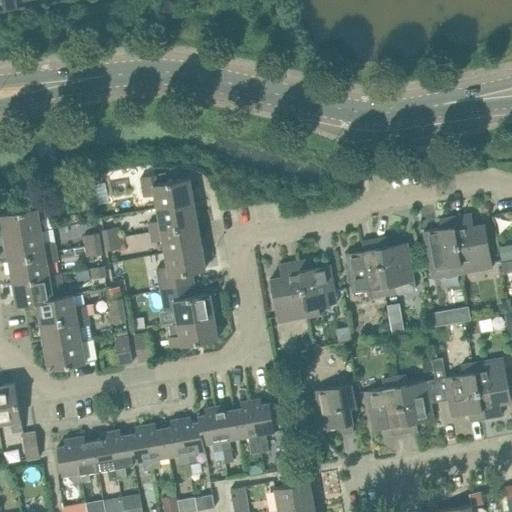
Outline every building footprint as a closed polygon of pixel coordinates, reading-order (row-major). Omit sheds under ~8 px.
[(2,0),(4,11),(17,9),(15,0),(2,0)] [(155,172),(140,174),(144,196),(154,195),(156,207),(193,200),(189,177),(157,183),(155,172)] [(91,175),(90,175),(91,180),(92,184),(102,183),(101,173),(91,175)] [(1,214),(5,237),(41,230),(39,218),(50,216),(47,196),(32,199),(34,208),(1,214)] [(197,223),(193,200),(156,207),(158,220),(148,222),(150,232),(197,223)] [(471,213),(452,217),(463,275),(493,269),(485,224),(473,226),(471,213)] [(463,275),(452,217),(439,219),(440,228),(424,231),(430,271),(449,268),(451,277),(463,275)] [(202,246),(197,223),(150,232),(151,241),(162,240),(164,253),(202,246)] [(104,229),(105,240),(119,237),(117,227),(104,229)] [(44,243),(41,230),(5,237),(9,259),(56,251),(54,241),(44,243)] [(84,235),(86,246),(100,243),(98,233),(84,235)] [(414,282),(407,242),(390,245),(388,236),(375,239),(385,296),(397,294),(396,285),(414,282)] [(121,248),(119,237),(105,240),(107,250),(121,248)] [(385,296),(375,239),(362,241),(363,250),(346,253),(354,292),(371,289),(372,298),(385,296)] [(102,253),(100,243),(86,246),(88,256),(102,253)] [(206,269),(202,246),(164,253),(166,265),(156,267),(160,289),(186,284),(184,273),(206,269)] [(58,262),(56,251),(9,259),(13,282),(50,275),(50,274),(48,264),(58,262)] [(336,304),(329,264),(313,267),(311,258),(298,261),(308,316),(319,315),(318,307),(336,304)] [(308,316),(298,261),(279,264),(281,276),(270,279),(277,317),(294,314),(295,319),(308,316)] [(104,265),(90,268),(92,278),(105,276),(104,265)] [(64,295),(62,283),(60,273),(50,274),(50,275),(13,282),(17,305),(37,301),(36,300),(54,297),(64,295)] [(188,296),(186,284),(160,289),(164,310),(174,308),(176,322),(214,315),(210,292),(188,296)] [(64,295),(54,297),(36,300),(37,301),(41,324),(88,315),(86,304),(75,307),(73,293),(64,295)] [(108,300),(110,311),(123,308),(122,298),(108,300)] [(502,303),(499,307),(500,312),(510,310),(508,302),(502,303)] [(125,319),(123,308),(110,311),(112,321),(125,319)] [(447,310),(429,313),(431,327),(450,324),(447,310)] [(89,324),(88,315),(41,324),(45,346),(81,340),(78,326),(89,324)] [(218,338),(214,315),(176,322),(178,334),(169,336),(171,347),(218,338)] [(481,331),(479,319),(465,321),(467,333),(481,331)] [(403,320),(390,322),(392,334),(405,331),(403,320)] [(349,326),(335,329),(337,342),(351,340),(349,326)] [(134,336),(139,361),(151,358),(147,333),(134,336)] [(120,364),(133,362),(128,337),(116,339),(120,364)] [(83,351),(81,340),(45,346),(49,369),(96,360),(94,350),(83,351)] [(443,357),(433,359),(434,369),(436,378),(436,379),(439,393),(447,391),(445,377),(447,376),(443,357)] [(504,358),(474,364),(483,418),(502,415),(500,403),(511,400),(504,358)] [(483,418),(474,364),(461,366),(462,373),(447,376),(445,377),(447,391),(452,415),(468,412),(470,421),(483,418)] [(407,376),(395,378),(405,432),(418,430),(416,422),(433,418),(429,395),(426,380),(409,384),(407,376)] [(405,432),(395,378),(382,380),(383,388),(366,391),(373,429),(390,426),(391,435),(405,432)] [(436,379),(426,380),(429,395),(439,393),(436,379)] [(15,382),(0,384),(0,423),(10,422),(13,431),(23,430),(15,382)] [(355,407),(351,383),(315,390),(322,428),(339,425),(340,434),(354,431),(350,408),(355,407)] [(260,398),(249,400),(258,451),(268,449),(265,433),(275,432),(270,402),(261,404),(260,398)] [(258,451),(249,400),(240,401),(241,407),(232,409),(237,438),(248,436),(251,453),(258,451)] [(237,438),(232,409),(226,410),(225,404),(214,406),(223,460),(225,459),(225,461),(234,460),(230,440),(237,438)] [(223,460),(214,406),(205,408),(206,414),(198,415),(199,421),(204,444),(212,443),(215,458),(219,460),(223,460)] [(204,444),(199,421),(192,422),(191,416),(179,418),(187,462),(198,460),(196,452),(205,450),(204,444)] [(187,462),(179,418),(170,420),(172,426),(163,427),(168,457),(179,455),(180,463),(187,462)] [(168,457),(163,427),(156,429),(155,423),(144,425),(152,469),(162,467),(160,458),(168,457)] [(152,469),(144,425),(135,426),(136,432),(128,434),(133,463),(143,461),(145,470),(152,469)] [(133,463),(128,434),(121,435),(120,429),(108,431),(117,479),(128,477),(125,464),(133,463)] [(27,459),(40,457),(35,431),(23,433),(27,459)] [(117,479),(108,431),(100,433),(101,439),(91,440),(97,470),(107,468),(109,480),(117,479)] [(97,470),(91,440),(85,441),(84,435),(73,437),(81,481),(91,480),(89,471),(97,470)] [(81,481),(73,437),(64,439),(65,445),(57,446),(62,476),(72,474),(73,483),(81,481)] [(261,464),(248,466),(250,475),(262,473),(261,464)] [(11,472),(0,473),(0,485),(13,483),(11,472)] [(275,487),(279,511),(314,505),(310,480),(275,487)] [(215,507),(212,493),(195,497),(197,510),(215,507)] [(179,511),(186,511),(197,510),(195,497),(177,500),(179,511)] [(98,511),(97,503),(86,505),(87,511),(98,511)]
